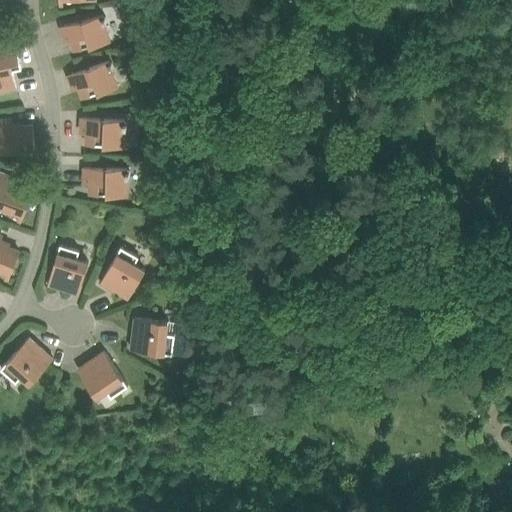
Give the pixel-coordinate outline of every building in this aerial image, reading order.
[(74,49),(112,39),(105,13),(61,26),(65,41),(71,39),(74,49)] [(445,17),(432,15),(429,32),(442,34),(445,17)] [(14,34),(0,37),(0,63),(20,59),(14,34)] [(0,63),(0,90),(17,87),(13,69),(22,67),(20,59),(0,63)] [(83,97),(120,84),(112,59),(68,74),(73,89),(79,87),(83,97)] [(87,143),(126,145),(127,119),(82,116),(81,132),(88,132),(87,143)] [(0,119),(0,151),(32,149),(33,155),(36,154),(33,124),(12,126),(11,118),(0,119)] [(90,193),(130,193),(129,167),(84,166),(84,182),(90,182),(90,193)] [(0,171),(0,206),(21,214),(18,219),(21,220),(32,192),(12,184),(14,177),(0,171)] [(401,187),(413,188),(415,172),(403,171),(401,187)] [(0,234),(0,268),(8,272),(5,277),(8,279),(20,250),(0,242),(0,240),(2,235),(0,234)] [(79,293),(85,274),(89,260),(78,257),(81,249),(61,243),(48,283),(79,293)] [(129,297),(146,267),(136,261),(140,255),(122,245),(101,281),(129,297)] [(171,320),(155,318),(135,316),(131,348),(174,353),(176,334),(169,333),(171,320)] [(21,375),(30,384),(54,357),(29,336),(1,367),(17,381),(21,375)] [(78,368),(98,397),(108,390),(112,396),(129,385),(105,350),(78,368)] [(475,376),(474,363),(459,365),(461,377),(475,376)] [(272,489),(269,468),(244,471),(247,492),(272,489)] [(511,494),(510,477),(491,478),(492,500),(511,498),(511,494)]
